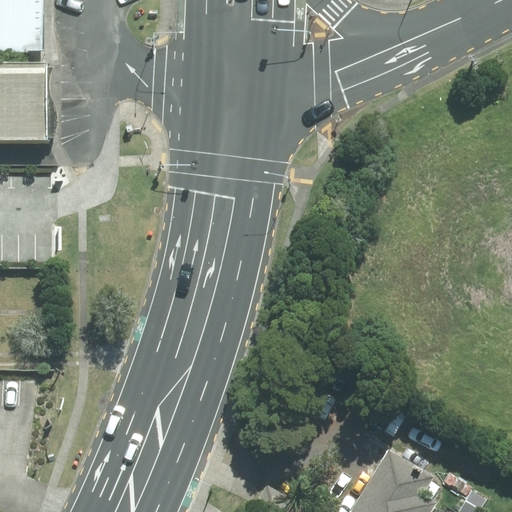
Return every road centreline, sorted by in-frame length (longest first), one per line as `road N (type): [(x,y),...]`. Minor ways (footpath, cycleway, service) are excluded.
road 1 (primary): [(112,511),(178,355),(213,234),(237,98)]
road 2 (tertiary): [(237,98),(418,29)]
